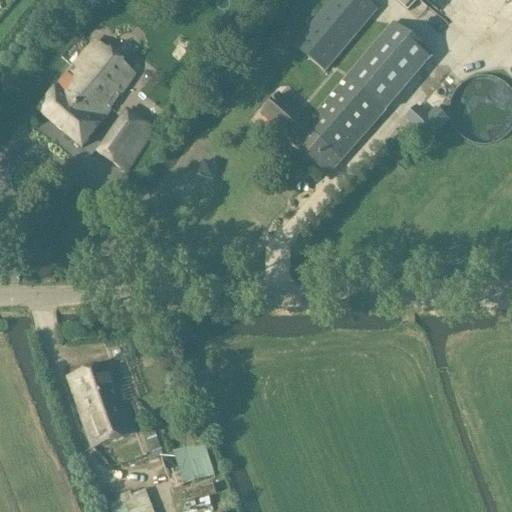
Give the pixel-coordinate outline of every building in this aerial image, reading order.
[(325,73),(377,11),(363,0),(333,0),(294,47),(325,73)] [(417,0),(397,0),(396,2),(406,11),(408,12),(417,0)] [(330,177),(433,58),(395,25),(305,129),(304,128),(309,122),(281,96),(263,116),(293,143),(293,144),(330,177)] [(99,127),(134,75),(95,42),(66,76),(56,90),(38,115),(83,150),(99,127)] [(416,107),(404,120),(429,143),(449,121),(435,109),(428,117),(416,107)] [(124,174),(154,130),(126,112),(97,155),(124,174)] [(203,162),(198,175),(211,180),(216,167),(203,162)] [(121,392),(129,389),(124,374),(115,377),(111,363),(66,379),(91,450),(135,435),(121,392)] [(191,444),(205,439),(201,426),(186,431),(191,444)] [(154,459),(164,455),(156,431),(145,435),(154,459)] [(162,463),(172,493),(215,478),(205,448),(162,463)] [(133,498),(109,507),(111,511),(151,511),(147,500),(135,505),(133,498)]
